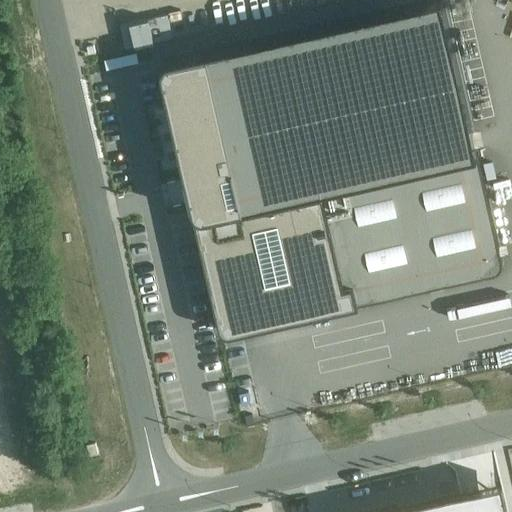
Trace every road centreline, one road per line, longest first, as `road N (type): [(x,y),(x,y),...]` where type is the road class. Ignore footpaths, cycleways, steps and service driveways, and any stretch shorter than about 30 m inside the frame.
road 1 (unclassified): [(43,0),(160,504)]
road 2 (unclassified): [(160,504),(511,423)]
